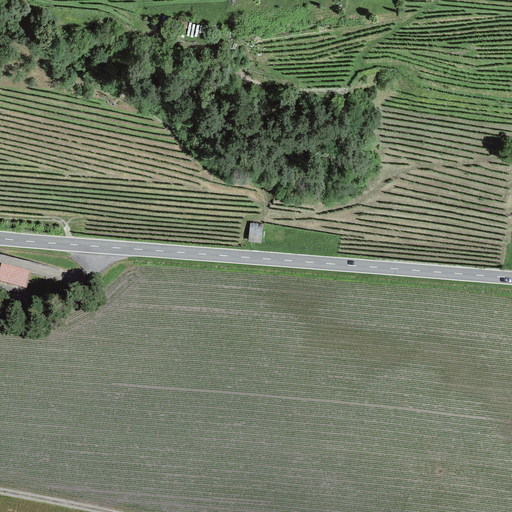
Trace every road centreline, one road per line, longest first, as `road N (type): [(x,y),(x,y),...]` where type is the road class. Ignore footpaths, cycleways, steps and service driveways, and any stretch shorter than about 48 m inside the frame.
road 1 (track): [(440,0),(372,43),(349,82),(299,84),(241,71),(281,102),(279,110),(237,108),(159,80),(94,78),(172,127),(214,175),(264,191),(266,213),(244,228),(254,259)]
road 2 (tertiary): [(511,279),(0,239)]
